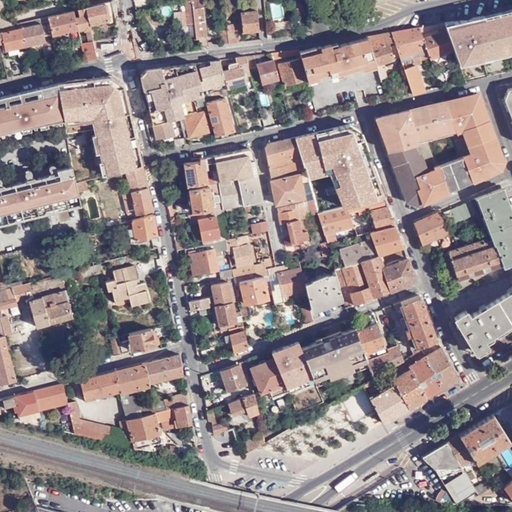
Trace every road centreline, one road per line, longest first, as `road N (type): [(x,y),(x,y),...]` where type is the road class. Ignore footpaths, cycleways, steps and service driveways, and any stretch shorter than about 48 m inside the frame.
road 1 (residential): [(426,283),(189,374)]
road 2 (residential): [(265,47),(363,33),(458,0)]
road 3 (residential): [(183,344),(148,157)]
road 4 (residential): [(183,344),(0,392)]
road 5 (primary): [(332,483),(481,390)]
road 6 (residential): [(130,62),(265,47)]
road 7 (tertiary): [(0,90),(130,62)]
road 8 (residential): [(332,483),(239,470),(206,455)]
road 9 (residential): [(360,116),(484,85)]
road 10 (residential): [(280,261),(257,137)]
road 11 (residential): [(400,219),(511,170)]
road 12 (residential): [(481,390),(447,337),(426,283)]
